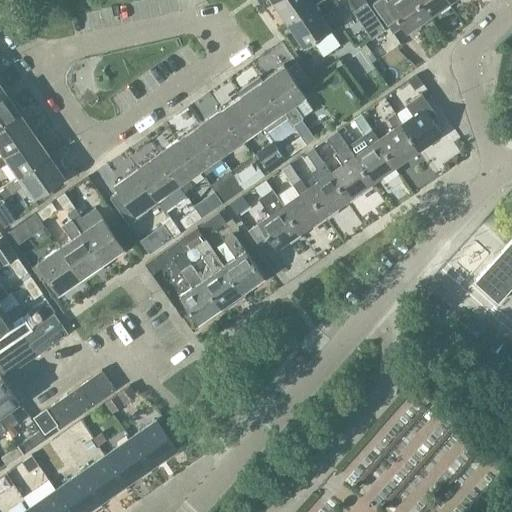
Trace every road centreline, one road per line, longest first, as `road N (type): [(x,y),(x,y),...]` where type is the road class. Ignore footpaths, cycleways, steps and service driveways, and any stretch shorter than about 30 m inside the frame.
road 1 (residential): [(233,465),(497,172)]
road 2 (residential): [(198,20),(208,18),(231,50),(104,136),(80,128),(31,57)]
road 3 (residential): [(497,172),(460,55),(511,7)]
road 4 (residential): [(31,57),(198,20)]
road 5 (residential): [(127,358),(233,465)]
